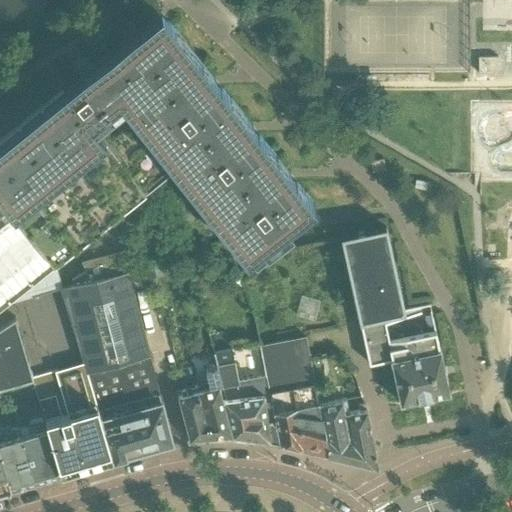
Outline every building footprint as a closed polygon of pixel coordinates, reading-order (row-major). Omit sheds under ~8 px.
[(108,52),(0,138),(0,197),(51,263),(55,261),(173,167),(246,258),(300,214),(314,203),(193,52),(160,11),(108,52)] [(478,73),(498,73),(497,54),(478,54),(478,73)] [(385,169),(383,158),(370,161),(372,172),(385,169)] [(415,179),(413,187),(425,190),(427,182),(415,179)] [(51,263),(0,197),(0,304),(5,301),(51,263)] [(432,331),(406,336),(388,340),(383,316),(404,311),(404,309),(403,309),(397,283),(398,282),(397,279),(397,280),(390,248),(389,245),(385,226),(341,236),(345,255),(344,255),(345,258),(345,257),(352,289),(353,292),(359,318),(358,318),(359,321),(368,363),(390,359),(391,361),(400,400),(399,400),(400,402),(402,402),(402,401),(417,398),(431,396),(431,395),(446,392),(448,392),(448,390),(445,377),(443,367),(435,333),(436,333),(435,330),(432,330),(432,331)] [(81,362),(94,405),(95,409),(127,401),(159,392),(142,326),(123,252),(94,259),(82,262),(85,270),(72,280),(73,285),(60,288),(78,344),(83,361),(81,362)] [(55,261),(5,301),(43,292),(60,288),(55,261)] [(0,386),(31,376),(14,318),(0,326),(0,386)] [(303,448),(327,454),(318,404),(309,356),(309,353),(305,335),(283,340),(303,448)] [(279,442),(303,448),(283,340),(260,344),(265,367),(266,375),(279,442)] [(172,344),(179,369),(191,365),(185,341),(172,344)] [(213,352),(217,367),(226,398),(223,400),(234,435),(263,439),(273,441),(279,442),(266,375),(238,380),(231,348),(213,352)] [(231,435),(234,435),(223,400),(226,398),(217,367),(205,370),(208,381),(183,387),(184,389),(183,389),(176,390),(177,394),(188,436),(188,438),(196,438),(196,437),(224,435),(231,435)] [(57,369),(31,376),(37,399),(52,396),(60,423),(46,427),(60,473),(92,464),(110,458),(114,457),(140,450),(127,401),(95,409),(94,405),(77,410),(69,412),(57,369)] [(174,383),(176,390),(183,389),(181,381),(174,383)] [(171,441),(159,392),(127,401),(140,450),(171,441)] [(327,454),(352,461),(342,404),(346,404),(345,399),(318,404),(327,454)] [(342,404),(352,461),(377,467),(377,466),(376,460),(366,409),(365,404),(358,405),(359,410),(347,412),(346,404),(342,404)] [(60,473),(46,427),(44,419),(28,424),(28,425),(20,428),(37,480),(60,473)] [(0,431),(0,453),(11,487),(37,480),(20,428),(19,426),(10,429),(0,431)] [(0,490),(7,488),(9,488),(9,487),(10,488),(11,487),(0,453),(0,490)]
